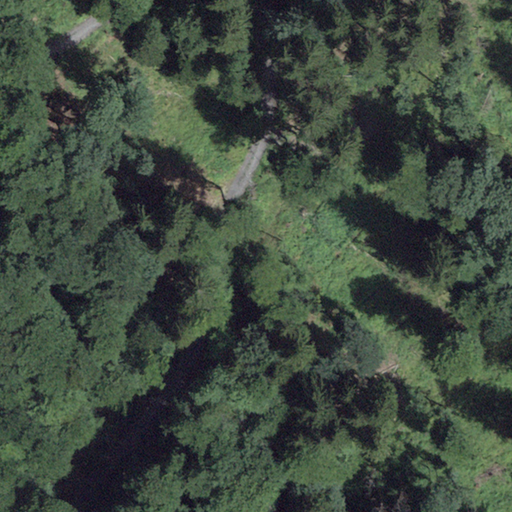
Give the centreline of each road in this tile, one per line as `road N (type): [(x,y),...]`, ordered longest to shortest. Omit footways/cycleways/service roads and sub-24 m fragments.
road 1 (track): [(75,511),(202,337),(233,199),(266,122),(272,0)]
road 2 (track): [(135,0),(0,72)]
